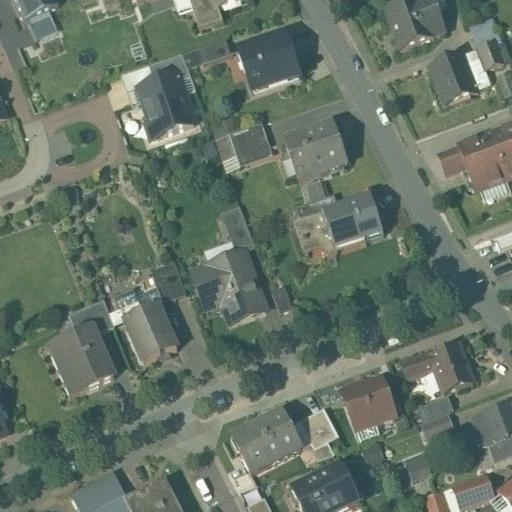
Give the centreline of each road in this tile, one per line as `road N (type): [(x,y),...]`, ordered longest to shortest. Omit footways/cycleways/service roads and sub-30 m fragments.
road 1 (residential): [(311,0),(476,289)]
road 2 (residential): [(170,415),(476,289)]
road 3 (residential): [(29,133),(90,111),(103,118),(111,142),(101,165),(61,178),(31,175)]
road 4 (residential): [(0,490),(170,415)]
